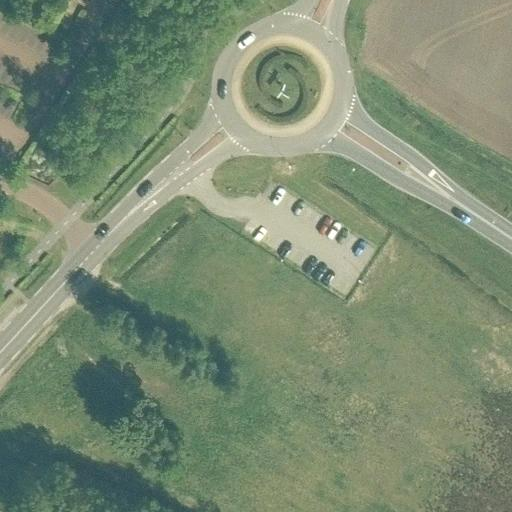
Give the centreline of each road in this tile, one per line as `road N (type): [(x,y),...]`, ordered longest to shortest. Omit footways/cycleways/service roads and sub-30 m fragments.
road 1 (secondary): [(0,351),(129,212)]
road 2 (trunk): [(314,139),(351,150),(432,197),(449,197)]
road 3 (secondary): [(220,101),(210,124),(129,212)]
road 4 (trunk): [(449,197),(342,100)]
road 5 (secondary): [(129,212),(249,140)]
